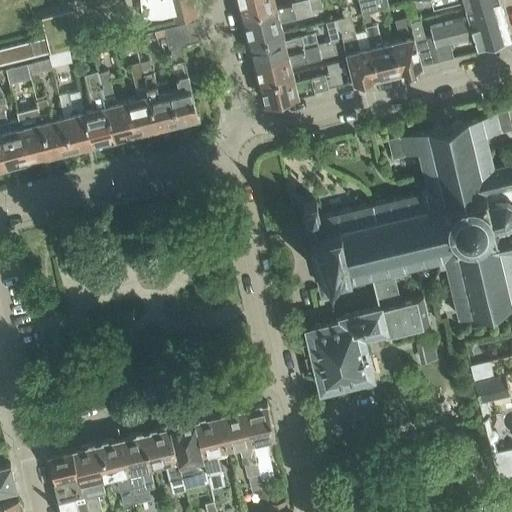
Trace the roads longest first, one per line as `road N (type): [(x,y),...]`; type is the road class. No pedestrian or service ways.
road 1 (unclassified): [(511,69),(245,132)]
road 2 (residential): [(23,437),(280,376)]
road 3 (residential): [(0,220),(227,163)]
road 4 (residential): [(227,163),(280,376)]
road 5 (residential): [(280,376),(313,511)]
road 6 (residential): [(214,0),(245,132)]
